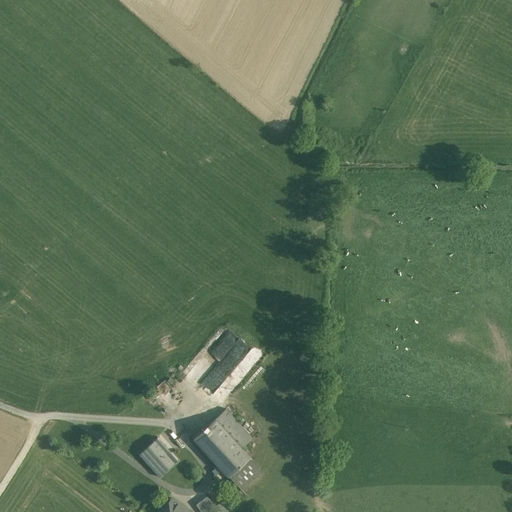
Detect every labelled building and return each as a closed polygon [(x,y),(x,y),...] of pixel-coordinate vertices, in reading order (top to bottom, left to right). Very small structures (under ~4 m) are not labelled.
[(230,403),(195,434),(231,475),(253,456),(244,446),(258,434),(230,403)] [(179,458),(160,435),(140,451),(159,474),(179,458)] [(264,468),(253,456),(231,475),(242,488),(264,468)] [(196,511),(171,494),(159,511),(196,511)] [(208,495),(196,501),(202,511),(205,511),(214,507),(208,495)]
